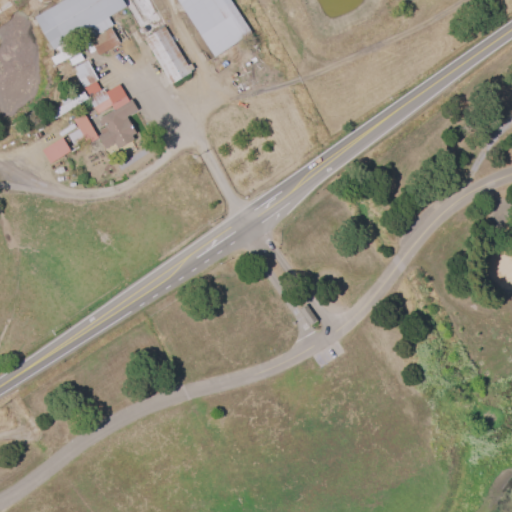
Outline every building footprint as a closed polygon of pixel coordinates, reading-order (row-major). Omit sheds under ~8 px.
[(58,0),(32,13),(49,46),(82,30),(86,38),(111,25),(106,15),(124,6),(120,0),(58,0)] [(177,0),(211,56),(249,32),(229,0),(177,0)] [(169,83),(190,71),(163,25),(142,37),(169,83)] [(95,53),(117,43),(110,27),(88,37),(95,53)] [(73,65),(94,114),(109,107),(88,59),(73,65)] [(124,115),(133,111),(120,82),(104,90),(113,108),(98,116),(103,126),(95,129),(104,147),(113,143),(115,147),(135,137),(124,115)] [(68,132),(72,142),(81,138),(84,143),(95,138),(84,112),(71,117),(76,129),(68,132)] [(40,148),(48,162),(69,150),(61,136),(40,148)]
